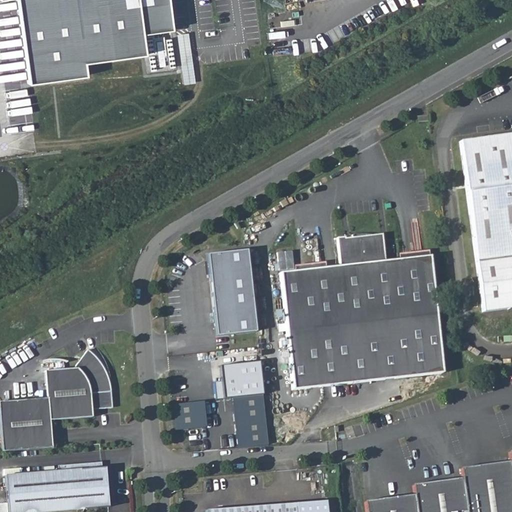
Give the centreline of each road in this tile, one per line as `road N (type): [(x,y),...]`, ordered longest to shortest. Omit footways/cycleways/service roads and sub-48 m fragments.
road 1 (unclassified): [(153,463),(140,283),(156,246),(511,39)]
road 2 (unknown): [(232,0),(234,39),(201,57),(191,0)]
road 3 (unknown): [(200,341),(210,423),(225,427),(226,404)]
